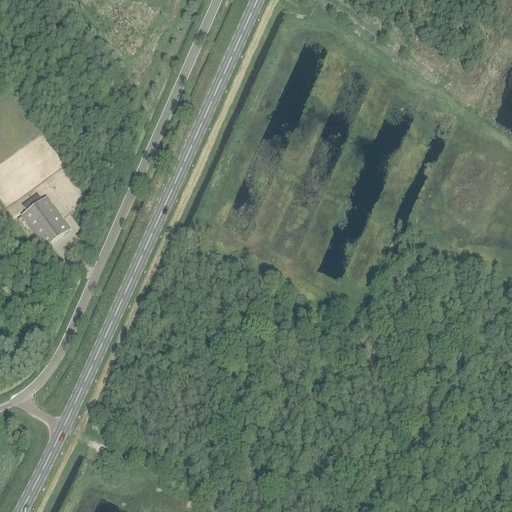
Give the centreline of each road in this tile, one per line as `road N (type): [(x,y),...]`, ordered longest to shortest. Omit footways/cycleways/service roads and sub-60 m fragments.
road 1 (unclassified): [(62,428),(18,401),(66,340),(216,0)]
road 2 (secondary): [(62,428),(256,0)]
